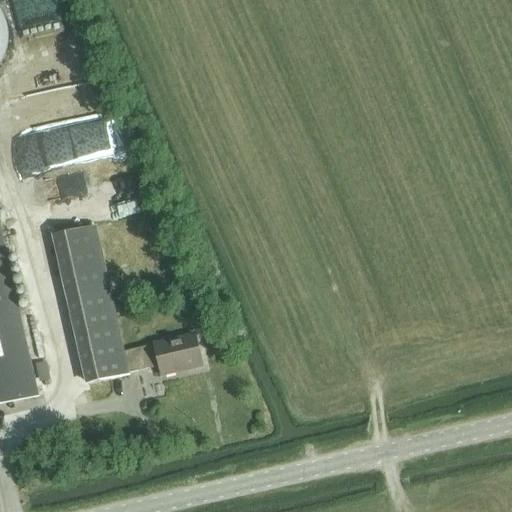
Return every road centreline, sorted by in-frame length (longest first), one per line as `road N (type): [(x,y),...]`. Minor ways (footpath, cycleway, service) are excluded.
road 1 (tertiary): [(130,511),(511,424)]
road 2 (track): [(0,165),(6,196),(49,282),(77,412)]
